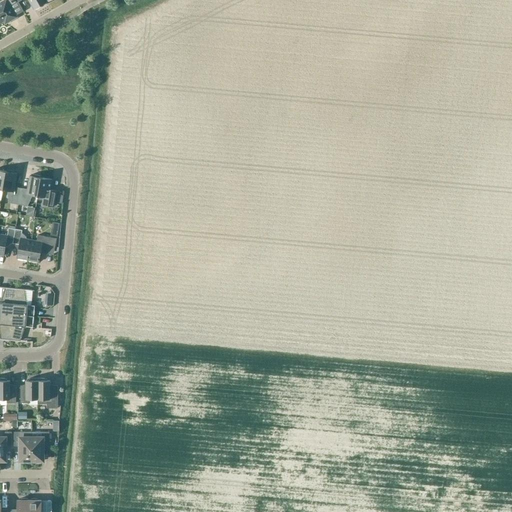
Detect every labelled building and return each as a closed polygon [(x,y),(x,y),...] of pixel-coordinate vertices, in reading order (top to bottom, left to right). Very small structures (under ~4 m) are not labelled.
[(0,23),(6,20),(7,22),(16,17),(10,6),(16,3),(14,0),(5,0),(6,0),(0,3),(0,23)] [(28,0),(34,10),(47,2),(45,0),(16,0),(18,2),(21,0),(28,0)] [(6,172),(2,190),(7,191),(9,203),(11,203),(11,204),(18,205),(21,188),(14,187),(17,174),(14,173),(14,172),(7,170),(7,172),(6,172)] [(21,188),(18,205),(27,206),(32,195),(37,196),(41,178),(40,178),(40,176),(33,175),(33,176),(30,176),(27,190),(21,188)] [(41,178),(37,196),(43,197),(42,205),(53,207),(56,195),(49,193),(52,180),(41,178)] [(22,222),(24,215),(13,213),(11,220),(22,222)] [(0,234),(0,255),(4,256),(6,243),(12,244),(15,229),(10,228),(8,228),(7,236),(0,234)] [(15,229),(12,244),(19,245),(16,258),(27,260),(31,240),(26,239),(27,237),(21,233),(22,231),(15,229)] [(31,240),(27,260),(39,262),(41,249),(54,251),(56,238),(38,235),(36,241),(31,240)] [(0,302),(0,313),(12,315),(15,289),(5,288),(0,303),(0,302)] [(12,315),(34,317),(35,306),(27,305),(25,290),(15,289),(12,315)] [(0,313),(0,338),(0,340),(10,341),(12,315),(0,313)] [(34,317),(12,315),(10,341),(20,341),(25,327),(33,328),(34,317)] [(0,399),(6,400),(6,403),(16,403),(16,387),(9,387),(9,381),(6,381),(6,379),(0,378),(0,399)] [(38,400),(38,378),(29,379),(29,381),(26,381),(26,387),(20,387),(20,403),(29,403),(29,400),(37,400),(38,400)] [(38,400),(37,400),(37,405),(46,405),(46,408),(57,408),(57,387),(49,387),(49,381),(47,381),(46,379),(38,378),(38,400)] [(0,437),(0,462),(4,462),(4,461),(5,461),(5,446),(11,446),(11,432),(5,432),(5,438),(0,437)] [(30,463),(31,463),(31,438),(31,432),(14,432),(14,446),(20,446),(20,461),(21,461),(21,462),(30,463)] [(42,432),(31,432),(31,438),(31,463),(33,463),(41,462),(41,461),(43,461),(43,446),(49,446),(49,432),(42,432)] [(29,511),(29,500),(17,500),(17,511),(29,511)] [(29,500),(29,511),(51,511),(52,511),(48,511),(47,511),(40,511),(41,500),(29,500)]
